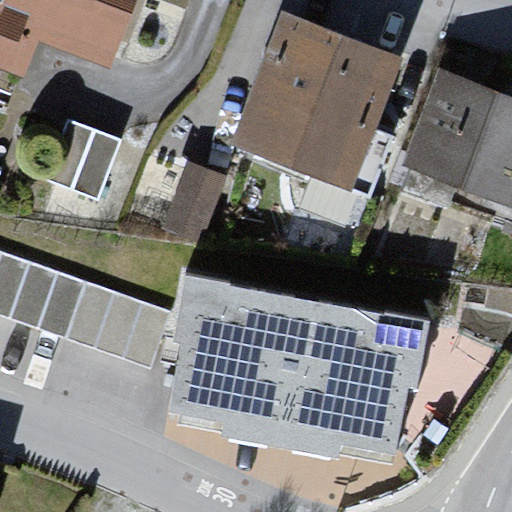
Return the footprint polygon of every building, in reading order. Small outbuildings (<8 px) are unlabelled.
[(147,0),(0,0),(0,72),(24,81),(37,49),(117,80),(147,0)] [(404,69),(289,27),(244,147),(359,189),(404,69)] [(511,110),(446,83),(408,173),(511,216),(511,110)] [(68,115),(55,176),(106,187),(119,125),(68,115)] [(191,155),(165,225),(204,240),(230,170),(191,155)] [(452,322),(183,270),(167,352),(184,361),(171,425),(410,471),(422,406),(435,408),(452,322)] [(74,339),(157,349),(165,286),(82,276),(74,339)]
